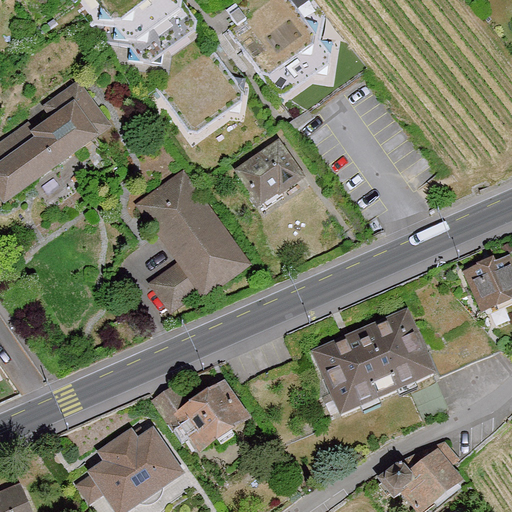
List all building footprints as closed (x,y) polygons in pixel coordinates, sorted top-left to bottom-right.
[(196,23),(179,0),(101,0),(99,20),(117,23),(114,41),(131,44),(128,61),(161,66),(164,46),(196,23)] [(237,26),(228,32),(275,96),(306,73),(327,77),(333,43),(316,40),(318,24),(291,19),(294,6),(288,0),(272,0),(246,20),(239,11),(230,17),(237,26)] [(233,79),(211,49),(155,89),(187,134),(219,111),(240,113),(244,81),(233,79)] [(0,195),(4,201),(107,128),(78,87),(46,109),(55,122),(36,135),(34,132),(27,137),(22,131),(0,146),(0,195)] [(278,145),(238,173),(260,204),(278,191),(280,194),(302,178),(278,145)] [(204,297),(247,266),(182,176),(139,208),(180,264),(150,286),(170,313),(200,291),(204,297)] [(466,274),(483,312),(511,299),(511,271),(507,261),(495,266),(494,262),(466,274)] [(339,412),(341,416),(433,376),(406,315),(316,355),(332,393),(323,397),(331,415),(339,412)] [(186,423),(203,448),(216,439),(221,446),(234,437),(229,430),(243,421),(221,390),(190,411),(175,389),(154,403),(173,431),(186,423)] [(109,466),(95,476),(118,511),(121,511),(135,503),(138,505),(141,506),(146,507),(151,506),(156,503),(160,499),(162,494),(162,490),(162,485),(177,474),(152,437),(137,447),(130,437),(103,456),(109,466)] [(401,493),(416,511),(421,511),(456,486),(448,471),(457,463),(442,446),(421,454),(401,464),(379,481),(394,499),(401,493)] [(0,483),(0,511),(28,511),(13,478),(0,483)]
